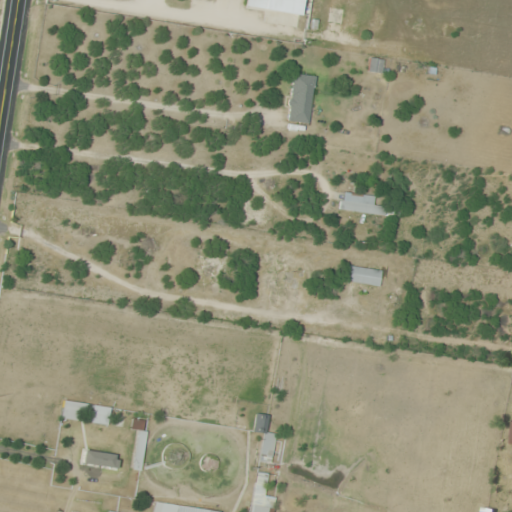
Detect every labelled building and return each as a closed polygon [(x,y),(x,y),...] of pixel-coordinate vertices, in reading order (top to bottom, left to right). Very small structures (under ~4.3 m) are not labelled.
[(368,72),(380,73),(382,61),(370,59),(368,72)] [(292,74),(286,121),(307,124),(313,76),(292,74)] [(373,196),(339,192),(337,209),(382,216),(383,207),(371,205),(373,196)] [(278,307),(287,265),(278,263),(274,280),(263,277),(259,292),(271,295),(269,305),(278,307)] [(145,433),(138,431),(130,467),(137,468),(145,433)] [(169,467),(183,464),(180,445),(165,448),(169,467)] [(79,463),(109,469),(112,455),(82,449),(79,463)]
